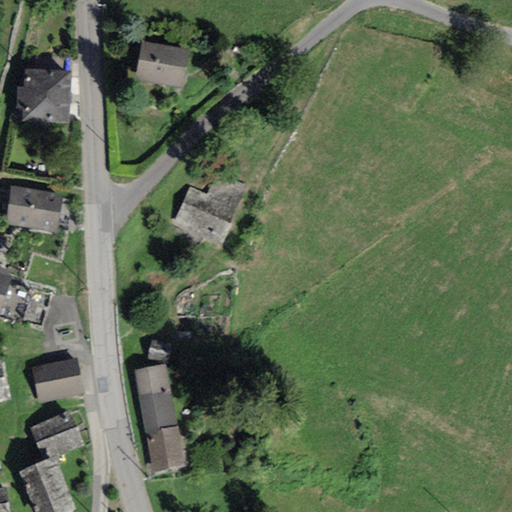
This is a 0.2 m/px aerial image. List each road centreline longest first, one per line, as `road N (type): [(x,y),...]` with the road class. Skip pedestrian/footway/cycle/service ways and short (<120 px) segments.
road 1 (residential): [(97,220),(247,87),(363,0)]
road 2 (tertiary): [(139,511),(112,407),(97,220)]
road 3 (tertiary): [(97,220),(87,0)]
